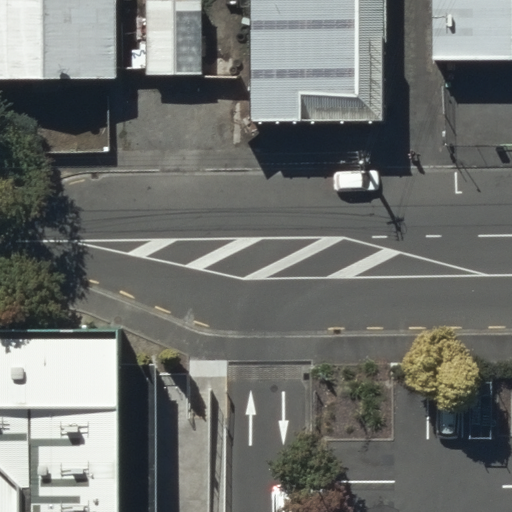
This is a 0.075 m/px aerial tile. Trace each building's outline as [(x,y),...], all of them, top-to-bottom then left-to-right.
[(0,0),(0,76),(118,75),(117,0),(0,0)] [(202,0),(146,0),(147,73),(203,72),(202,0)] [(256,0),(256,104),(381,104),(381,0),(256,0)] [(511,0),(431,0),(432,48),(511,47),(511,0)] [(0,511),(152,511),(152,443),(152,349),(116,350),(116,328),(0,328),(0,511)]
